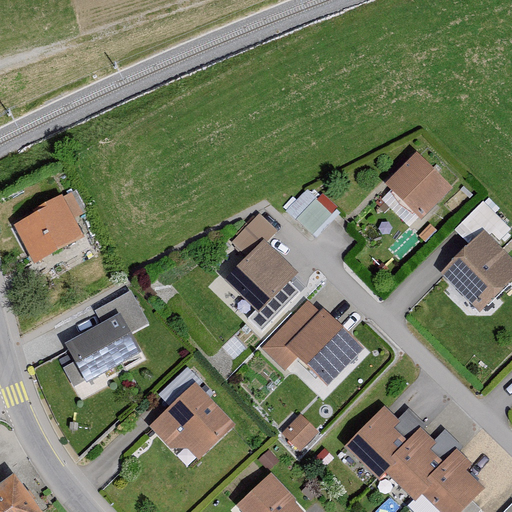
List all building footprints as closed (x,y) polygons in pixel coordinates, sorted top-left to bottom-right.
[(452,191),(417,159),(389,189),(424,222),(452,191)] [(38,217),(17,228),(36,265),(85,240),(73,216),(81,213),(71,194),(35,212),(38,217)] [(331,219),(304,195),(286,215),(313,239),(331,219)] [(276,235),(259,218),(230,247),(247,264),(226,285),(240,298),(230,309),(245,323),(255,313),(261,319),(299,280),(265,246),(276,235)] [(433,233),(427,228),(416,239),(423,245),(433,233)] [(511,284),(511,264),(482,237),(444,278),(484,315),(511,284)] [(132,296),(96,314),(104,329),(70,347),(90,385),(144,356),(133,335),(148,327),(132,296)] [(321,319),(306,305),(259,354),(284,376),(297,363),(328,392),(366,352),(326,314),(321,319)] [(150,433),(170,455),(186,450),(200,465),(237,432),(201,392),(203,390),(188,372),(155,401),(169,417),(150,433)] [(399,428),(382,413),(346,453),(381,485),(387,479),(417,506),(423,499),(437,511),(466,511),(484,492),(466,476),(473,469),(456,454),(446,466),(432,454),(437,449),(421,434),(410,446),(395,433),(399,428)] [(316,436),(300,420),(282,438),(298,454),(316,436)] [(278,465),(268,454),(257,465),(267,475),(278,465)] [(41,511),(17,480),(0,492),(0,511),(41,511)] [(305,511),(275,480),(240,511),(305,511)]
